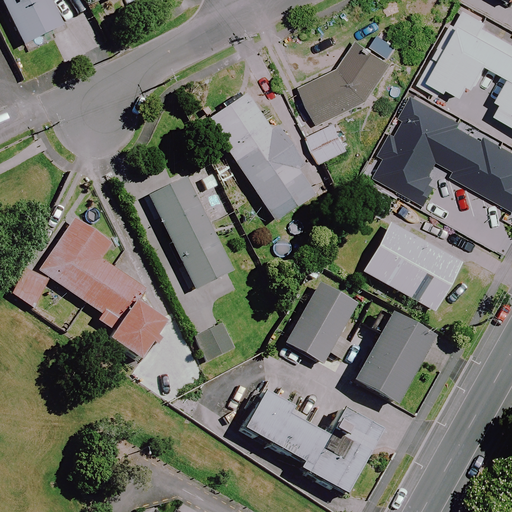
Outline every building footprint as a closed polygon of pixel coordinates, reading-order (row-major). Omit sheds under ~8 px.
[(0,0),(0,8),(18,49),(56,31),(42,0),(0,0)] [(511,0),(483,0),(505,11),(507,8),(511,10),(511,0)] [(502,120),(511,125),(511,45),(483,28),(485,25),(462,11),(416,89),(427,95),(432,87),(446,95),(449,91),(464,100),(471,88),(475,91),(489,68),(511,80),(498,103),(504,107),(498,117),(502,120)] [(296,94),(314,130),(370,102),(390,64),(352,45),(338,72),(296,94)] [(267,134),(243,98),(203,124),(270,226),(310,199),(291,170),(298,166),(274,129),(267,134)] [(348,152),(334,125),(305,139),(318,166),(348,152)] [(455,149),(429,135),(394,199),(425,216),(432,203),(474,225),(494,188),(447,162),(455,149)] [(228,276),(184,182),(145,200),(189,294),(228,276)] [(106,248),(71,224),(36,275),(98,317),(93,324),(107,334),(101,343),(134,366),(160,328),(130,307),(140,292),(96,262),(106,248)] [(457,267),(384,227),(357,275),(430,315),(457,267)] [(351,307),(315,287),(282,348),(317,368),(323,356),(336,363),(345,347),(333,340),(351,307)] [(428,341),(385,317),(348,386),(391,409),(428,341)] [(227,354),(216,329),(190,341),(202,366),(227,354)] [(179,381),(159,366),(142,387),(162,403),(179,381)] [(284,411),(256,396),(236,434),(296,466),(292,474),(339,499),(375,433),(336,412),(322,440),(280,417),(284,411)]
